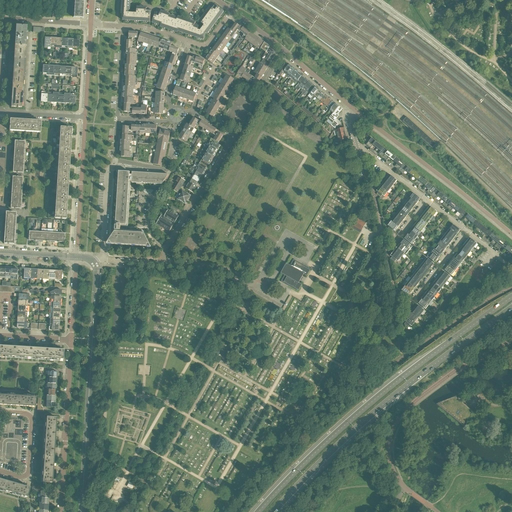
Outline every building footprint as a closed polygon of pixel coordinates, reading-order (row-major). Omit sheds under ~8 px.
[(123,20),(143,22),(150,22),(151,9),(146,9),(146,8),(137,7),(137,13),(128,13),(128,10),(130,10),(130,0),(122,0),(122,14),(123,14),(123,20)] [(178,31),(189,35),(204,40),(206,34),(206,33),(208,33),(224,11),(214,4),(211,7),(210,6),(199,22),(204,25),(200,30),(198,30),(199,25),(195,24),(195,22),(178,16),(177,18),(169,15),(170,14),(161,11),(160,12),(156,11),(156,10),(152,22),(160,25),(160,27),(175,32),(178,33),(178,31)] [(206,59),(213,64),(238,30),(244,34),(242,37),(245,39),(254,46),(253,48),(254,49),(256,47),(258,49),(264,42),(249,31),(243,27),(241,25),(240,25),(240,26),(236,23),(231,30),(228,28),(206,59)] [(15,37),(15,45),(25,46),(26,27),(27,27),(16,26),(15,34),(15,37)] [(129,32),(129,40),(133,40),(133,38),(137,38),(138,36),(140,36),(140,33),(129,32)] [(143,43),(142,46),(147,47),(148,44),(151,36),(146,34),(143,43)] [(156,38),(151,36),(148,44),(153,46),(156,38)] [(161,40),(156,38),(153,46),(159,48),(161,40)] [(127,48),(135,49),(135,46),(133,45),(133,40),(129,40),(127,40),(127,48)] [(172,43),(166,41),(164,50),(169,51),(171,46),(172,43)] [(266,52),(266,51),(270,46),(264,42),(261,49),(266,52)] [(25,46),(15,45),(14,51),(14,54),(14,60),(24,60),(25,46)] [(179,49),(171,46),(169,51),(173,53),(172,55),(176,57),(179,49)] [(276,51),(270,46),(266,51),(275,56),(277,53),(276,51)] [(264,59),(261,63),(268,67),(275,56),(266,51),(266,52),(262,58),(263,58),(264,59)] [(178,57),(176,57),(172,55),(171,60),(168,59),(167,62),(165,62),(163,67),(172,70),(173,65),(175,65),(178,57)] [(188,56),(185,64),(191,66),(192,62),(195,63),(197,57),(196,57),(194,57),(193,57),(193,58),(188,56)] [(205,60),(197,57),(195,63),(199,64),(198,67),(202,69),(205,60)] [(13,68),(13,74),(24,74),(24,60),(14,60),(14,65),(13,68)] [(260,63),(257,68),(265,72),(267,68),(260,63)] [(284,71),(289,65),(288,63),(284,64),(280,70),(277,74),(281,76),(284,71)] [(185,64),(183,69),(192,72),(193,67),(191,66),(185,64)] [(250,80),(252,77),(248,74),(250,72),(248,70),(247,70),(246,70),(248,67),(248,66),(246,65),(244,68),(242,67),(237,74),(242,77),(243,78),(249,81),(249,82),(250,80)] [(284,71),(281,76),(283,78),(292,67),(289,65),(284,71)] [(292,67),(283,78),(285,80),(287,77),(288,79),(290,77),(296,70),(292,67)] [(254,73),(257,74),(262,77),(265,72),(257,68),(254,73)] [(183,69),(182,74),(190,77),(192,72),(183,69)] [(288,83),(289,84),(299,73),(296,70),(290,77),(292,78),(288,83)] [(168,80),(170,75),(162,72),(160,77),(168,80)] [(295,84),(297,82),(302,76),(299,73),(289,84),(289,85),(291,86),(293,83),(295,84)] [(24,74),(13,74),(13,79),(12,82),(12,88),(23,89),(24,74)] [(190,77),(182,74),(180,80),(178,79),(177,81),(180,82),(181,80),(184,81),(183,83),(186,84),(187,82),(188,83),(190,77)] [(227,74),(224,79),(231,84),(234,79),(227,74)] [(299,84),(295,88),(297,89),(306,78),(302,76),(297,82),(299,84)] [(166,85),(168,80),(160,77),(158,83),(166,85)] [(252,77),(250,80),(257,85),(259,81),(254,78),(252,77)] [(221,78),(218,82),(221,84),(229,88),(231,84),(224,79),(224,80),(221,78)] [(306,78),(297,89),(298,91),(300,88),(302,90),(309,81),(306,78)] [(301,98),(303,95),(312,84),(309,81),(302,90),(301,91),(302,93),(299,96),(301,98)] [(165,91),(166,85),(158,83),(156,88),(165,91)] [(221,84),(218,89),(226,93),(229,88),(221,84)] [(310,93),(316,87),(312,84),(303,95),(305,96),(309,92),(310,93)] [(173,95),(178,96),(181,88),(176,86),(173,95)] [(310,93),(308,96),(311,99),(319,90),(316,87),(310,93)] [(21,107),(23,89),(12,88),(12,96),(11,99),(11,107),(21,108),(21,107)] [(215,93),(223,98),(226,93),(218,89),(215,93)] [(183,98),(188,100),(191,92),(186,90),(183,98)] [(311,99),(310,100),(311,102),(313,99),(315,101),(317,99),(322,92),(319,90),(311,99)] [(213,91),(210,96),(213,98),(220,102),(223,98),(215,93),(213,91)] [(191,92),(188,100),(194,102),(196,93),(191,92)] [(325,95),(322,92),(317,99),(315,101),(317,102),(315,105),(316,106),(325,95)] [(511,163),(509,161),(497,149),(483,137),(468,123),(449,107),(438,98),(437,99),(449,108),(467,124),(483,138),(496,150),(508,161),(511,165),(511,154),(501,145),(488,132),(472,119),(454,102),(442,93),(442,94),(453,103),(472,119),(487,133),(501,145),(511,156),(511,163)] [(321,103),(323,104),(329,98),(325,95),(316,106),(317,106),(318,105),(319,106),(321,103)] [(125,98),(124,108),(130,108),(130,104),(134,104),(134,98),(125,98)] [(214,99),(211,103),(219,108),(222,103),(220,102),(213,98),(214,99)] [(323,111),(332,101),(329,98),(323,104),(321,108),(323,111)] [(330,110),(335,103),(332,101),(323,111),(323,112),(325,113),(329,109),(330,110)] [(211,103),(208,108),(216,112),(219,108),(211,103)] [(329,115),(326,118),(328,119),(329,118),(334,111),(338,106),(335,103),(330,110),(328,113),(329,114),(329,115)] [(140,114),(141,114),(141,109),(141,106),(138,105),(138,108),(133,108),(133,112),(132,114),(140,114)] [(328,119),(326,122),(331,125),(335,129),(335,128),(340,122),(336,119),(339,115),(338,115),(342,110),(342,109),(338,106),(334,111),(329,118),(328,119)] [(216,112),(208,108),(206,113),(213,117),(216,112)] [(428,145),(432,148),(434,146),(435,145),(436,144),(436,143),(435,143),(407,117),(406,117),(406,118),(403,120),(403,121),(403,122),(404,122),(417,135),(425,142),(428,145)] [(197,124),(199,126),(202,121),(201,122),(194,118),(189,125),(194,128),(197,124)] [(18,131),(25,132),(25,121),(19,120),(14,120),(10,120),(9,131),(18,131)] [(25,121),(25,132),(31,132),(40,132),(40,127),(41,122),(40,122),(36,121),(32,121),(26,121),(25,121)] [(209,132),(213,134),(215,130),(216,131),(217,130),(202,121),(199,126),(203,128),(201,131),(203,132),(208,135),(209,132)] [(194,128),(189,125),(187,123),(184,128),(192,133),(194,128)] [(140,126),(133,125),(133,131),(136,131),(136,134),(140,135),(140,133),(145,133),(146,125),(140,124),(140,126)] [(123,126),(123,135),(132,136),(132,135),(128,135),(129,131),(133,131),(133,125),(132,125),(132,127),(123,126)] [(60,135),(59,143),(70,144),(71,139),(71,138),(71,137),(71,136),(71,135),(71,128),(66,128),(60,128),(60,131),(60,135)] [(189,137),(192,133),(184,128),(181,133),(189,137)] [(160,129),(160,130),(156,150),(154,149),(153,151),(156,152),(153,164),(163,166),(170,131),(165,130),(165,131),(163,131),(163,130),(160,129)] [(215,130),(213,134),(216,136),(214,140),(218,143),(223,135),(216,131),(215,130)] [(186,142),(189,137),(181,133),(178,138),(186,142)] [(345,133),(338,136),(339,141),(340,141),(341,146),(345,144),(344,140),(347,139),(345,133)] [(211,138),(209,144),(211,145),(218,150),(221,146),(218,144),(218,143),(214,140),(211,138)] [(373,145),(377,148),(380,145),(371,138),(366,145),(370,148),(373,145)] [(13,172),(23,173),(25,142),(15,141),(13,172)] [(59,150),(59,158),(69,159),(70,154),(70,153),(70,152),(70,151),(70,150),(70,149),(70,144),(59,143),(59,150)] [(206,145),(205,146),(216,153),(218,150),(211,145),(209,144),(208,144),(207,145),(206,145)] [(378,154),(382,158),(388,151),(380,145),(377,148),(381,151),(378,154)] [(203,148),(202,150),(206,152),(214,157),(216,153),(205,146),(203,148)] [(202,150),(200,154),(212,161),(214,157),(206,152),(202,150)] [(389,158),(393,161),(396,157),(388,151),(382,158),(387,161),(389,158)] [(200,154),(198,157),(202,160),(210,164),(212,161),(200,154)] [(394,167),(398,170),(404,164),(396,157),(393,161),(397,164),(394,167)] [(69,159),(59,158),(58,166),(58,173),(68,174),(69,169),(69,168),(69,167),(69,166),(69,165),(69,164),(69,159)] [(197,159),(196,161),(207,168),(210,164),(202,160),(201,162),(197,159)] [(195,163),(194,165),(205,171),(207,168),(196,161),(195,163)] [(405,170),(409,173),(412,170),(404,164),(398,170),(403,174),(405,170)] [(192,166),(191,168),(203,175),(205,171),(194,165),(193,167),(192,166)] [(191,173),(193,174),(201,179),(203,175),(191,168),(190,168),(189,169),(192,171),(191,173)] [(410,180),(414,183),(420,176),(412,170),(409,173),(413,176),(410,180)] [(119,171),(118,184),(116,221),(115,230),(115,232),(107,244),(109,242),(111,243),(111,244),(119,245),(119,244),(118,244),(119,243),(121,243),(121,245),(126,245),(130,245),(130,244),(135,244),(135,246),(147,247),(147,245),(149,245),(150,247),(151,247),(144,233),(126,232),(127,227),(128,227),(130,185),(129,185),(129,182),(132,182),(132,183),(162,185),(169,174),(119,171)] [(68,174),(58,173),(57,181),(57,188),(67,189),(68,184),(68,183),(68,182),(68,181),(68,180),(68,179),(68,174)] [(187,176),(191,178),(199,183),(201,179),(193,174),(192,176),(188,174),(187,176)] [(389,174),(386,179),(394,184),(397,180),(389,174)] [(178,176),(175,181),(182,185),(185,181),(178,176)] [(421,183),(425,186),(428,183),(420,176),(414,183),(419,186),(421,183)] [(12,186),(11,208),(16,209),(20,209),(22,188),(22,177),(18,177),(13,177),(12,186)] [(386,179),(383,183),(390,188),(394,184),(386,179)] [(182,185),(175,181),(174,183),(170,181),(168,187),(171,189),(178,193),(180,189),(182,185)] [(196,186),(189,182),(185,188),(193,192),(196,186)] [(383,183),(380,187),(387,192),(390,188),(383,183)] [(426,192),(430,196),(436,189),(428,183),(425,186),(429,189),(426,192)] [(387,192),(380,187),(376,191),(378,192),(377,194),(380,197),(382,195),(384,197),(387,192)] [(56,196),(56,203),(67,204),(67,199),(67,198),(67,197),(67,195),(67,194),(67,189),(57,188),(56,196)] [(437,196),(441,199),(444,195),(436,189),(430,196),(435,199),(437,196)] [(178,193),(175,198),(177,199),(185,204),(186,204),(191,196),(191,195),(182,190),(182,191),(180,194),(178,193)] [(413,193),(410,197),(417,203),(420,199),(413,193)] [(442,205),(446,208),(452,202),(444,195),(441,199),(445,202),(442,205)] [(410,197),(406,201),(414,207),(417,203),(410,197)] [(404,200),(401,204),(411,211),(414,207),(406,201),(404,200)] [(453,208),(457,211),(460,208),(452,202),(446,208),(451,212),(453,208)] [(67,204),(56,203),(55,211),(55,218),(60,219),(66,219),(66,214),(66,213),(66,212),(66,210),(66,209),(67,204)] [(411,211),(401,204),(398,208),(400,209),(407,215),(411,211)] [(429,206),(426,210),(434,216),(437,212),(429,206)] [(458,218),(463,221),(468,214),(460,208),(457,211),(461,214),(458,218)] [(400,209),(397,213),(404,219),(407,215),(400,209)] [(164,215),(163,216),(164,217),(174,223),(178,216),(177,215),(173,213),(168,210),(165,216),(164,215)] [(423,214),(430,220),(432,222),(436,218),(434,216),(426,210),(423,214)] [(11,213),(10,213),(6,212),(5,223),(5,233),(4,243),(4,244),(8,244),(14,244),(14,241),(14,234),(15,223),(15,216),(15,215),(15,213),(11,213)] [(397,213),(394,217),(401,223),(404,219),(397,213)] [(423,214),(420,218),(427,224),(430,220),(423,214)] [(470,221),(473,224),(476,220),(468,214),(463,221),(467,224),(470,221)] [(162,215),(156,224),(161,226),(165,229),(169,232),(174,223),(164,217),(163,216),(162,215)] [(351,227),(360,232),(367,221),(358,216),(351,227)] [(394,217),(391,221),(398,227),(401,223),(394,217)] [(420,218),(417,222),(424,228),(427,224),(420,218)] [(474,230),(479,233),(484,227),(476,220),(473,224),(477,227),(474,230)] [(398,227),(391,221),(387,225),(389,227),(388,229),(391,232),(393,230),(395,231),(398,227)] [(417,222),(414,226),(421,232),(424,228),(417,222)] [(453,224),(450,229),(457,234),(460,230),(453,224)] [(414,226),(410,230),(418,236),(419,237),(422,233),(421,232),(414,226)] [(486,234),(489,236),(492,233),(484,227),(479,233),(483,237),(486,234)] [(450,229),(446,233),(454,238),(457,234),(450,229)] [(410,230),(407,234),(415,240),(418,236),(410,230)] [(446,233),(443,237),(451,242),(454,238),(446,233)] [(491,243),(495,246),(500,239),(492,233),(489,236),(493,240),(491,243)] [(407,234),(406,236),(404,238),(413,246),(417,242),(415,240),(407,234)] [(443,237),(440,241),(448,246),(451,242),(443,237)] [(466,242),(474,248),(475,249),(478,245),(469,237),(466,242)] [(403,239),(400,243),(409,250),(412,246),(403,239)] [(502,246),(505,249),(508,246),(500,239),(495,246),(499,250),(502,246)] [(440,241),(437,245),(444,250),(448,246),(440,241)] [(466,242),(463,246),(470,252),(474,248),(466,242)] [(400,243),(397,248),(404,253),(405,254),(409,250),(400,243)] [(437,245),(434,249),(441,254),(444,250),(437,245)] [(463,246),(460,250),(467,256),(470,252),(463,246)] [(429,251),(438,258),(439,257),(441,254),(434,249),(432,247),(429,251)] [(397,248),(394,252),(401,257),(404,253),(397,248)] [(460,250),(457,254),(464,260),(467,256),(460,250)] [(438,258),(431,253),(429,251),(425,255),(427,257),(435,263),(437,260),(438,258)] [(401,257),(394,252),(390,256),(392,257),(391,259),(394,262),(396,260),(398,262),(401,257)] [(457,254),(454,258),(461,264),(464,260),(457,254)] [(427,258),(423,262),(431,268),(434,264),(427,258)] [(454,258),(450,262),(458,268),(461,264),(454,258)] [(284,270),(283,270),(281,273),(285,275),(282,280),(282,281),(282,282),(282,283),(283,283),(284,283),(284,282),(289,285),(288,286),(297,291),(297,289),(299,290),(302,285),(299,283),(304,274),(307,275),(310,270),(309,270),(309,268),(301,264),(301,265),(296,262),(296,261),(295,260),(294,260),(293,260),(293,261),(290,266),(287,264),(285,267),(284,267),(285,268),(284,270)] [(423,262),(420,266),(428,272),(431,268),(423,262)] [(450,262),(447,266),(455,272),(458,268),(450,262)] [(420,266),(417,270),(424,276),(428,272),(420,266)] [(455,272),(447,266),(444,270),(451,276),(455,272)] [(415,268),(412,272),(414,274),(421,280),(423,278),(424,276),(417,270),(415,268)] [(443,271),(440,275),(447,281),(449,282),(453,278),(443,271)] [(414,274),(411,278),(418,284),(421,280),(414,274)] [(440,275),(437,279),(444,285),(447,281),(440,275)] [(411,278),(408,282),(415,288),(418,284),(411,278)] [(437,279),(434,283),(441,289),(444,285),(437,279)] [(406,280),(402,284),(404,286),(412,292),(413,290),(415,288),(408,282),(406,280)] [(434,283),(430,287),(438,293),(441,289),(434,283)] [(412,292),(404,286),(401,290),(403,292),(401,294),(405,297),(407,295),(408,296),(412,292)] [(430,287),(427,291),(435,297),(438,293),(430,287)] [(427,291),(424,295),(432,301),(435,297),(427,291)] [(51,302),(52,302),(61,303),(61,297),(59,297),(59,295),(50,294),(47,294),(46,296),(49,296),(51,296),(51,299),(51,302)] [(424,295),(421,299),(428,305),(431,307),(434,303),(431,301),(432,301),(424,295)] [(428,305),(421,299),(418,303),(425,309),(428,305)] [(417,304),(414,308),(421,314),(424,310),(417,304)] [(414,308),(410,312),(418,318),(421,314),(414,308)] [(410,312),(407,316),(415,322),(418,318),(410,312)] [(415,322),(407,316),(404,321),(406,322),(404,324),(408,327),(410,325),(411,327),(415,322)] [(14,358),(15,347),(12,347),(8,346),(6,346),(5,346),(2,346),(0,346),(0,357),(3,357),(5,358),(7,358),(14,358)] [(30,359),(31,348),(28,348),(24,347),(22,347),(18,347),(15,347),(14,358),(21,359),(23,359),(30,359)] [(39,360),(46,360),(47,349),(44,349),(40,348),(38,348),(34,348),(31,348),(30,359),(37,360),(39,360)] [(47,349),(46,360),(54,361),(55,361),(63,361),(64,350),(63,350),(62,350),(60,350),(57,349),(56,349),(54,349),(50,349),(47,349)] [(511,387),(494,398),(493,397),(483,386),(457,395),(457,396),(483,387),(493,398),(494,399),(511,388),(511,387)] [(3,393),(3,405),(6,405),(10,405),(11,405),(12,406),(12,405),(16,406),(19,406),(20,395),(13,394),(12,394),(11,394),(3,393)] [(27,395),(20,395),(19,406),(22,406),(26,406),(28,407),(28,406),(32,407),(35,407),(36,396),(29,395),(28,395),(27,395)] [(456,396),(436,404),(462,425),(463,425),(464,423),(465,423),(465,422),(466,422),(466,421),(469,417),(474,412),(459,400),(457,398),(457,397),(456,396)] [(44,426),(44,433),(55,434),(55,431),(56,427),(56,425),(56,421),(56,419),(56,418),(45,417),(44,426)] [(511,442),(482,440),(463,425),(462,425),(481,441),(511,443),(511,442)] [(43,450),(54,450),(54,447),(55,443),(55,441),(55,437),(55,434),(44,433),(43,443),(43,450)] [(42,466),(53,466),(53,464),(54,459),(54,457),(54,453),(54,450),(43,450),(42,458),(42,466)] [(53,469),(53,466),(42,466),(41,475),(41,479),(41,482),(52,483),(52,481),(52,479),(53,476),(53,475),(53,473),(53,469)] [(4,492),(11,494),(14,483),(12,482),(8,481),(6,480),(5,480),(1,479),(0,478),(0,490),(2,491),(4,492)] [(14,483),(11,494),(18,496),(20,496),(20,497),(27,499),(30,488),(27,487),(23,486),(23,485),(21,485),(17,484),(14,483)]
